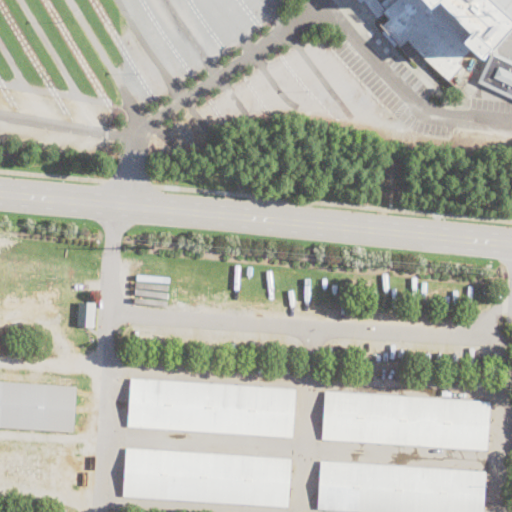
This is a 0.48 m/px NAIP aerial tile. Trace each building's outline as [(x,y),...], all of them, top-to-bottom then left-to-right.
[(511,0),(511,27),(455,88),(418,38),(384,0),(511,0)] [(511,99),(477,82),(491,51),(511,61),(511,99)] [(94,326),(77,325),(78,301),(95,302),(94,326)] [(295,389),(292,437),(127,426),(131,378),(295,389)] [(0,381),(76,386),(73,432),(0,426),(0,381)] [(490,402),(487,449),(323,439),(326,391),(490,402)] [(291,459),(288,507),(123,496),(126,448),(291,459)] [(485,472),(482,511),(367,511),(318,509),(321,461),(485,472)]
